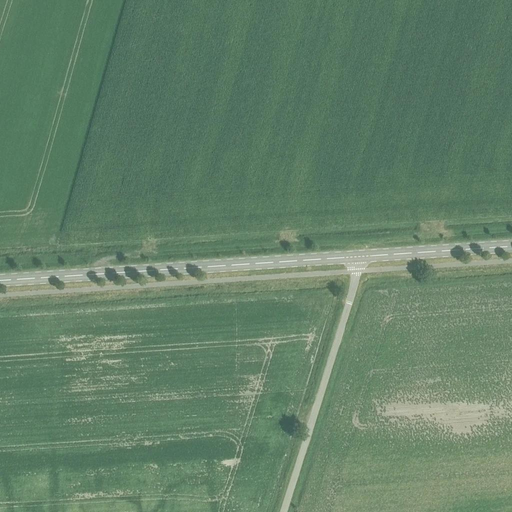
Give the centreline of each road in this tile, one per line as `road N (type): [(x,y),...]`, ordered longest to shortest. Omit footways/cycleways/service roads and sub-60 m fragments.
road 1 (secondary): [(356,257),(0,280)]
road 2 (unclassified): [(281,511),(356,257)]
road 3 (secondary): [(511,248),(356,257)]
